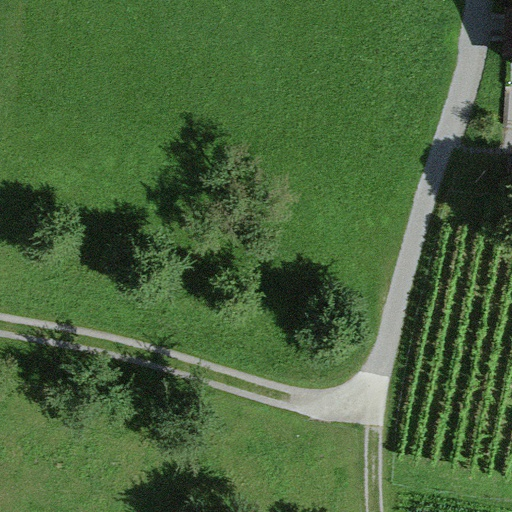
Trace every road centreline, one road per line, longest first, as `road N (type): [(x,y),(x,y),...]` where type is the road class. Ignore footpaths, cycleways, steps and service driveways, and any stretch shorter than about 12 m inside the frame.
road 1 (track): [(474,0),(468,65),(367,410),(375,511)]
road 2 (track): [(367,410),(0,327)]
